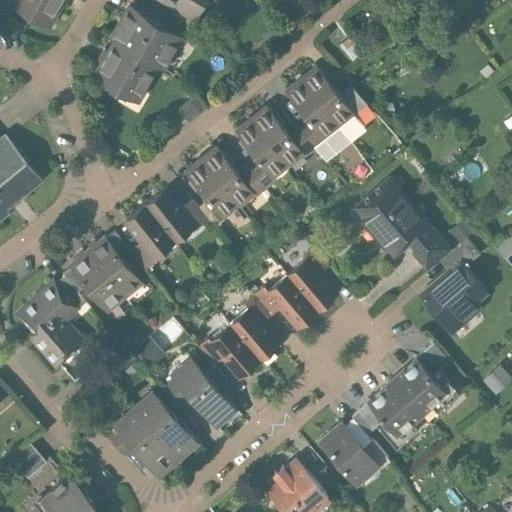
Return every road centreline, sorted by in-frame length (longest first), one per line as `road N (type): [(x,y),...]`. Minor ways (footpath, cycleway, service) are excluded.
road 1 (residential): [(354,0),(131,184),(92,187)]
road 2 (residential): [(362,345),(194,485),(177,511)]
road 3 (residential): [(155,511),(106,451),(59,430),(0,361)]
road 4 (residential): [(92,187),(47,73)]
